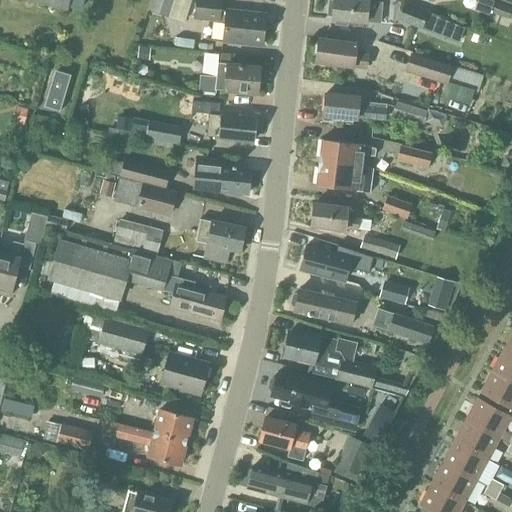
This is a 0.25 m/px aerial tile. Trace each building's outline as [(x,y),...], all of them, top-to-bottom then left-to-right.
[(34,0),(67,8),(68,0),(34,0)] [(151,0),(148,11),(169,18),(174,0),(151,0)] [(195,0),(194,19),(220,22),(224,27),(222,41),(262,46),(265,15),(220,11),(220,0),(195,0)] [(328,0),(327,16),(332,17),(332,20),(365,23),(380,25),(382,3),(367,1),(354,0),(328,0)] [(422,29),(427,14),(404,5),(398,20),(422,30),(422,29)] [(437,18),(427,14),(422,29),(431,33),(437,18)] [(319,40),(316,63),(353,68),(353,66),(366,68),(368,56),(354,55),(356,45),(319,40)] [(412,55),(406,72),(446,86),(452,68),(412,55)] [(217,63),(216,77),(200,76),(199,92),(214,93),(214,90),(257,94),(260,67),(217,63)] [(55,71),(44,107),(59,111),(70,76),(55,71)] [(325,95),(323,117),(356,120),(356,118),(369,119),(370,108),(357,107),(358,98),(325,95)] [(191,113),(218,115),(219,103),(192,101),(191,113)] [(396,104),(393,115),(423,124),(427,113),(396,104)] [(208,114),(206,136),(219,138),(219,139),(252,143),(254,117),(237,116),(238,112),(222,111),(221,116),(208,114)] [(145,138),(148,121),(132,118),(129,138),(146,141),(146,138),(145,138)] [(145,138),(146,138),(178,144),(181,127),(148,121),(145,138)] [(321,141),(319,163),(360,168),(361,155),(374,157),(375,149),(362,146),(321,141)] [(400,147),(396,160),(427,168),(431,154),(400,147)] [(195,155),(192,189),(215,191),(215,192),(246,195),(249,170),(222,167),(223,158),(195,155)] [(143,185),(165,190),(169,172),(123,160),(119,178),(143,184),(143,185)] [(319,163),(316,185),(356,190),(356,192),(370,194),(371,182),(373,170),(360,168),(319,163)] [(143,184),(119,178),(112,202),(137,208),(168,216),(174,192),(165,190),(143,185),(143,184)] [(0,201),(5,203),(9,190),(0,187),(0,201)] [(387,197),(382,210),(406,219),(411,206),(387,197)] [(314,204),(311,226),(344,230),(344,229),(357,230),(358,219),(346,217),(347,209),(314,204)] [(195,241),(207,244),(204,260),(230,265),(233,250),(239,251),(244,228),(211,221),(199,219),(195,241)] [(119,220),(113,244),(156,255),(162,231),(119,220)] [(435,232),(404,221),(400,230),(432,241),(435,232)] [(170,262),(67,231),(64,242),(60,241),(48,280),(119,300),(125,280),(162,291),(162,290),(173,293),(169,307),(186,312),(219,321),(225,297),(194,288),(195,283),(166,275),(170,262)] [(360,249),(396,260),(400,246),(364,235),(360,249)] [(0,253),(0,294),(11,297),(18,268),(30,271),(37,243),(24,240),(23,244),(13,242),(10,256),(0,253)] [(368,273),(373,257),(364,254),(337,246),(335,254),(306,246),(299,270),(318,275),(344,281),(348,267),(368,273)] [(409,289),(384,282),(380,297),(404,304),(409,289)] [(292,295),(290,304),(292,307),(295,307),(294,312),(308,315),(308,317),(310,318),(311,316),(325,319),(352,325),(357,304),(331,298),(299,291),(298,294),(295,293),(292,295)] [(377,308),(371,325),(388,330),(388,332),(429,344),(435,325),(381,309),(377,308)] [(107,319),(100,344),(142,355),(149,330),(141,328),(107,319)] [(283,345),(282,351),(284,354),(283,357),(314,364),(314,362),(331,366),(341,369),(344,359),(339,351),(335,350),(337,340),(320,336),(320,337),(306,334),(306,336),(289,333),(286,343),(283,345)] [(511,355),(511,334),(503,351),(511,355)] [(511,382),(511,355),(503,351),(492,372),(511,382)] [(172,352),(168,366),(163,385),(201,395),(210,362),(205,360),(172,352)] [(341,369),(338,381),(371,389),(374,377),(376,367),(353,361),(344,359),(341,369)] [(511,382),(492,372),(480,393),(511,410),(511,382)] [(310,419),(353,430),(359,409),(326,401),(331,384),(296,375),(295,379),(277,374),(275,379),(273,378),(270,381),(268,387),(270,391),(272,391),(271,396),(290,401),(290,402),(307,407),(307,406),(313,407),(310,419)] [(105,386),(73,377),(70,389),(101,398),(105,386)] [(466,420),(500,438),(511,417),(478,399),(466,420)] [(159,410),(153,433),(186,442),(192,418),(159,410)] [(265,418),(259,441),(289,449),(287,457),(302,461),(304,451),(307,440),(292,436),(295,426),(265,418)] [(454,441),(488,459),(500,438),(466,420),(454,441)] [(93,434),(61,425),(56,443),(88,452),(93,434)] [(180,465),(186,442),(153,433),(129,427),(126,440),(150,446),(147,457),(180,465)] [(0,452),(21,458),(25,441),(0,434),(0,452)] [(333,473),(357,484),(373,447),(350,436),(333,473)] [(47,451),(40,442),(38,440),(28,448),(37,459),(47,451)] [(443,463),(477,481),(488,459),(454,441),(443,463)] [(84,454),(62,448),(58,461),(81,467),(84,454)] [(443,463),(431,484),(465,502),(477,481),(443,463)] [(253,467),(247,489),(285,499),(305,505),(312,483),(316,484),(325,486),(328,476),(318,473),(304,468),(291,464),(287,476),(283,475),(283,474),(253,467)] [(491,479),(487,487),(500,493),(504,486),(491,479)] [(431,511),(459,511),(465,502),(431,484),(420,506),(431,511)] [(500,493),(487,487),(483,494),(496,501),(500,493)] [(125,490),(119,511),(167,511),(170,502),(138,493),(125,490)]
